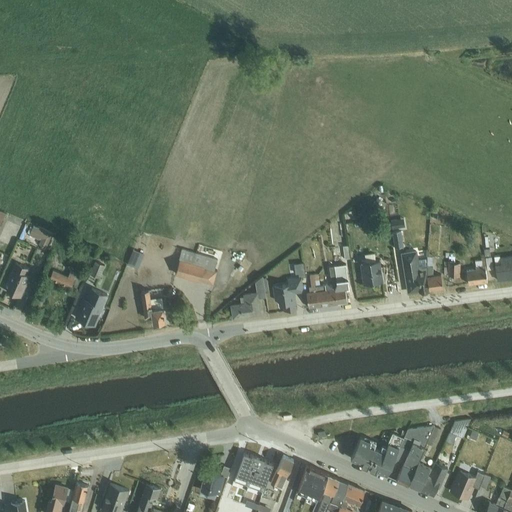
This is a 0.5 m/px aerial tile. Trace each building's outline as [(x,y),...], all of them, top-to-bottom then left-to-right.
[(404,216),(390,218),(392,227),(405,224),(404,216)] [(30,225),(27,233),(41,239),(39,243),(46,247),(52,235),(51,234),(52,233),(37,226),(37,227),(34,225),(33,227),(30,225)] [(401,228),(392,230),(395,245),(403,244),(401,228)] [(348,243),(341,244),(343,257),(350,256),(348,243)] [(427,274),(427,255),(418,256),(417,247),(401,250),(409,289),(420,287),(420,289),(429,288),(427,274)] [(179,259),(175,274),(201,281),(201,280),(213,284),(217,270),(214,269),(217,259),(182,248),(179,259)] [(128,266),(126,270),(135,274),(136,270),(137,270),(144,253),(134,249),(127,266),(128,266)] [(427,274),(429,288),(443,286),(441,271),(433,273),(433,262),(432,262),(432,252),(430,252),(430,251),(429,251),(429,249),(427,249),(427,255),(427,274)] [(448,265),(444,265),(444,269),(448,269),(448,273),(449,273),(460,274),(460,260),(454,260),(455,254),(452,254),(452,250),(445,250),(445,255),(449,255),(449,259),(445,259),(445,263),(448,263),(448,265)] [(499,253),(494,254),(497,277),(511,275),(511,252),(500,255),(499,253)] [(380,257),(360,260),(364,281),(383,279),(380,257)] [(476,266),(467,267),(469,282),(487,279),(484,257),(475,259),(476,266)] [(95,260),(90,273),(100,277),(105,264),(95,260)] [(15,261),(6,282),(9,283),(6,290),(21,296),(30,274),(26,273),(29,267),(15,261)] [(299,275),(301,275),(306,274),(304,261),(294,262),(295,273),(298,272),(299,275)] [(332,264),(337,301),(348,300),(346,286),(349,285),(346,262),(332,264)] [(316,284),(319,304),(337,301),(332,264),(329,264),(332,282),(325,283),(316,284)] [(53,268),(49,277),(71,286),(71,285),(77,287),(82,274),(71,269),(68,275),(53,268)] [(319,304),(316,284),(315,278),(319,278),(318,272),(310,274),(311,285),(309,285),(310,290),(306,290),(309,305),(319,304)] [(257,290),(258,297),(266,295),(264,285),(263,276),(263,274),(255,280),(257,290)] [(275,284),(277,298),(282,302),(284,302),(285,309),(296,307),(294,291),(302,290),(301,288),(303,285),(301,275),(299,275),(288,277),(288,282),(275,284)] [(391,280),(391,293),(399,293),(399,280),(391,280)] [(84,297),(76,316),(84,319),(83,320),(93,324),(107,293),(90,286),(85,298),(84,297)] [(149,289),(142,290),(145,316),(152,315),(153,321),(165,319),(162,296),(150,298),(149,289)] [(258,297),(257,290),(243,292),(244,295),(240,295),(241,302),(231,303),(233,316),(261,312),(258,297)] [(455,419),(445,439),(452,442),(456,433),(463,436),(471,417),(455,419)] [(403,436),(397,451),(398,452),(394,461),(401,464),(399,470),(390,466),(387,473),(408,482),(418,460),(426,441),(434,424),(434,423),(408,426),(403,436)] [(434,424),(426,441),(433,444),(441,427),(434,424)] [(472,430),(469,436),(476,439),(479,432),(472,430)] [(397,451),(403,436),(392,431),(386,444),(382,443),(380,448),(374,444),(376,439),(365,435),(364,436),(361,435),(351,457),(387,473),(390,466),(397,451)] [(245,448),(234,477),(264,488),(278,451),(276,450),(270,448),(262,445),(259,453),(245,448)] [(283,453),(271,482),(281,486),(293,458),(283,453)] [(418,460),(408,482),(420,487),(430,466),(418,460)] [(430,466),(420,487),(433,493),(436,485),(439,486),(448,466),(435,460),(432,467),(430,466)] [(324,471),(309,465),(306,463),(296,491),(301,494),(315,500),(321,488),(327,472),(324,471)] [(220,474),(223,474),(227,475),(231,467),(224,464),(220,474)] [(480,484),(484,472),(477,469),(475,475),(460,469),(451,490),(466,496),(472,484),(479,487),(480,484)] [(223,474),(220,474),(205,470),(201,488),(209,489),(207,496),(214,498),(215,494),(218,494),(218,492),(219,492),(223,474)] [(327,472),(321,488),(324,489),(323,491),(325,492),(316,511),(324,511),(327,507),(339,477),(327,472)] [(484,472),(480,484),(486,486),(491,475),(484,472)] [(339,477),(327,507),(337,510),(348,481),(339,477)] [(68,511),(75,511),(77,508),(80,509),(82,503),(79,502),(79,498),(84,500),(88,484),(77,481),(68,511)] [(110,481),(101,507),(114,511),(120,511),(129,488),(110,481)] [(140,501),(135,511),(160,511),(162,508),(154,506),(151,505),(154,495),(157,496),(161,486),(154,483),(146,481),(139,501),(140,501)] [(348,481),(337,510),(336,511),(351,511),(352,509),(346,506),(348,502),(346,502),(347,499),(358,504),(365,488),(348,481)] [(64,499),(67,486),(56,483),(53,495),(52,494),(51,498),(49,497),(44,511),(60,511),(63,503),(63,504),(64,499)] [(500,511),(511,488),(503,484),(499,495),(498,495),(495,503),(489,500),(483,511),(500,511)] [(67,486),(64,499),(70,501),(74,488),(67,486)] [(511,511),(511,488),(500,511),(511,511)] [(382,499),(376,511),(410,511),(411,509),(382,499)] [(26,511),(24,500),(11,502),(11,503),(10,503),(5,504),(6,511),(26,511)] [(258,508),(256,511),(268,511),(270,506),(259,502),(257,508),(258,508)]
